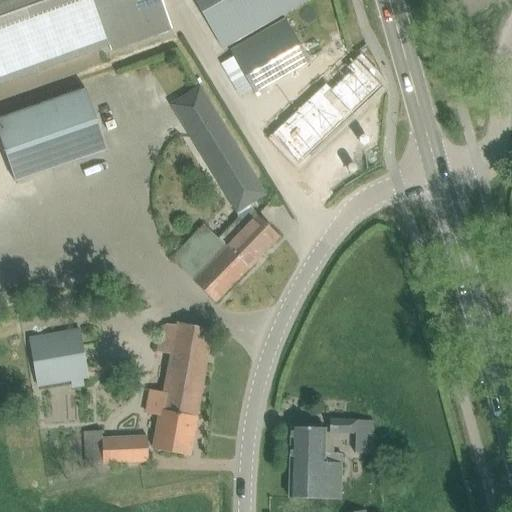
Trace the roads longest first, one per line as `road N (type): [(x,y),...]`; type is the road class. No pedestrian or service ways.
road 1 (unclassified): [(244,511),(261,371),(320,245),(365,200),(435,178)]
road 2 (tertiary): [(511,451),(435,178)]
road 3 (tertiary): [(435,178),(386,0)]
road 4 (unclassified): [(435,178),(478,167),(494,147),(511,41)]
